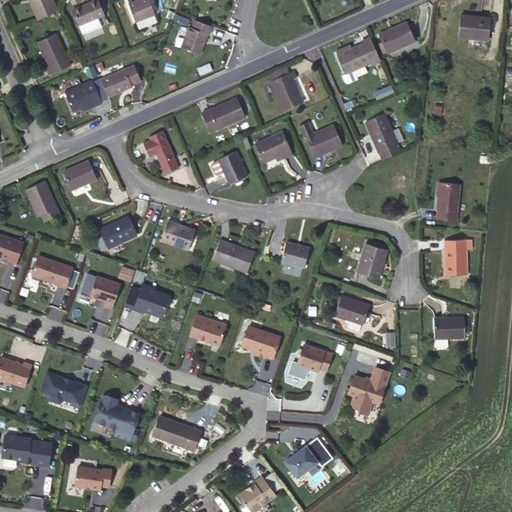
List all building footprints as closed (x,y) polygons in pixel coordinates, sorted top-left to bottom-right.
[(30,0),(39,19),(59,11),(53,0),(30,0)] [(99,0),(95,0),(74,10),(81,24),(105,14),(99,0)] [(149,0),(135,0),(129,3),(135,22),(155,15),(149,0)] [(186,25),(189,19),(176,13),(173,20),(186,25)] [(490,18),(461,15),(459,37),(488,40),(490,18)] [(210,35),(213,27),(195,20),(192,28),(189,27),(182,48),(199,54),(207,33),(210,35)] [(407,22),(378,34),(387,54),(416,41),(407,22)] [(57,33),(38,41),(50,66),(47,67),(50,74),(71,65),(57,33)] [(381,61),(371,37),(361,41),(362,44),(338,55),(346,74),(342,75),(346,82),(348,83),(358,79),(354,70),(370,63),(372,66),(381,61)] [(135,65),(126,69),(132,84),(141,80),(135,65)] [(102,79),(109,96),(133,86),(132,84),(126,69),(102,79)] [(281,69),(268,75),(271,81),(284,76),(281,69)] [(284,76),(271,81),(284,111),(303,102),(293,79),(297,78),(294,71),(284,76)] [(388,79),(377,84),(380,90),(374,93),(377,99),(394,92),(388,79)] [(73,111),(83,107),(87,105),(88,109),(102,103),(93,81),(65,93),(73,111)] [(238,97),(202,113),(210,132),(246,116),(238,97)] [(443,105),(436,104),(434,114),(441,115),(443,105)] [(380,153),(398,145),(398,144),(385,113),(366,122),(379,153),(380,153)] [(307,136),(313,134),(308,122),(299,126),(304,137),(307,136)] [(313,134),(307,136),(316,157),(343,145),(334,125),(313,134)] [(180,167),(163,131),(149,137),(150,139),(143,142),(150,156),(156,153),(166,173),(180,167)] [(283,131),(255,142),(265,162),(276,157),(292,150),(283,131)] [(400,151),(398,145),(380,153),(383,159),(400,151)] [(292,150),(276,157),(277,160),(293,153),(292,150)] [(237,151),(218,159),(219,160),(224,172),(230,183),(248,175),(237,151)] [(88,160),(63,171),(72,190),(97,178),(88,160)] [(224,172),(219,160),(213,162),(212,165),(215,173),(218,174),(224,172)] [(46,180),(26,189),(38,217),(42,215),(45,221),(61,214),(46,180)] [(440,182),(437,210),(458,211),(460,184),(440,182)] [(100,229),(108,246),(122,239),(123,241),(138,234),(129,215),(100,229)] [(195,229),(168,220),(161,240),(188,250),(195,229)] [(17,261),(24,240),(0,231),(0,253),(1,254),(0,257),(0,258),(8,261),(9,258),(17,261)] [(122,239),(108,246),(109,248),(123,241),(122,239)] [(255,252),(220,239),(213,259),(248,271),(255,252)] [(471,239),(445,240),(446,275),(468,274),(467,249),(471,249),(471,239)] [(309,247),(287,242),(282,260),(304,266),(309,247)] [(387,250),(366,244),(358,271),(379,277),(387,250)] [(74,265),(39,253),(32,273),(42,276),(42,275),(46,276),(45,277),(59,282),(59,283),(67,286),(74,265)] [(122,265),(117,277),(130,282),(135,270),(122,265)] [(120,285),(97,277),(90,297),(105,302),(103,307),(111,309),(120,285)] [(155,290),(142,285),(134,310),(143,313),(144,311),(160,316),(163,315),(169,297),(154,292),(155,290)] [(350,320),(362,324),(363,324),(370,304),(342,294),(335,315),(350,320)] [(226,326),(196,316),(189,337),(206,343),(206,341),(211,343),(212,345),(219,347),(226,326)] [(464,317),(434,318),(435,339),(465,338),(464,317)] [(360,331),(362,324),(350,320),(347,327),(360,331)] [(250,335),(253,329),(248,327),(244,339),(248,335),(250,335)] [(280,339),(253,329),(250,335),(248,335),(244,339),(241,347),(256,353),(255,356),(264,360),(264,358),(272,361),(280,339)] [(394,331),(386,331),(386,344),(394,344),(394,331)] [(331,356),(303,346),(296,365),(317,373),(318,370),(325,373),(331,356)] [(0,360),(0,378),(25,387),(32,365),(25,362),(24,365),(1,357),(0,360)] [(354,378),(348,395),(354,397),(351,406),(353,409),(359,411),(359,413),(367,416),(372,403),(378,405),(389,373),(375,369),(370,383),(354,378)] [(410,373),(402,370),(399,378),(408,380),(410,373)] [(80,407),(88,386),(47,372),(40,391),(50,394),(49,395),(51,399),(60,402),(65,400),(65,399),(73,402),(72,404),(80,407)] [(105,396),(102,398),(93,422),(116,430),(114,437),(129,442),(139,415),(128,411),(116,406),(116,405),(118,401),(105,396)] [(200,433),(159,417),(152,437),(193,453),(200,433)] [(31,440),(31,438),(6,435),(3,454),(5,457),(18,459),(24,460),(24,461),(34,463),(34,464),(49,467),(53,443),(31,440)] [(292,457),(284,463),(296,479),(320,461),(308,446),(297,454),(292,457)] [(343,464),(338,468),(343,475),(348,471),(343,464)] [(102,471),(77,467),(74,487),(100,491),(100,487),(108,489),(111,471),(102,470),(102,471)] [(256,511),(277,496),(264,478),(256,484),(257,484),(254,486),(255,487),(252,489),(251,488),(240,497),(245,504),(249,505),(253,511),(256,511)]
